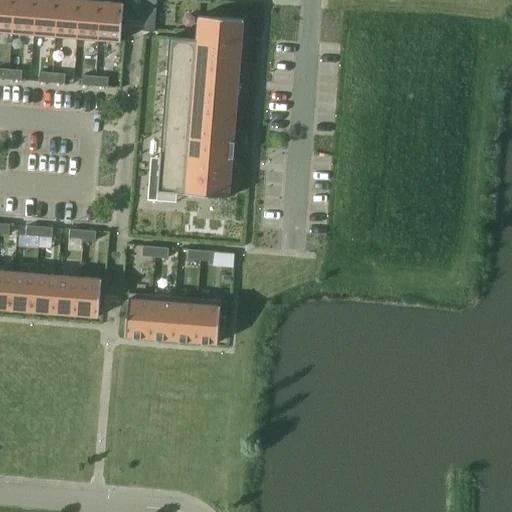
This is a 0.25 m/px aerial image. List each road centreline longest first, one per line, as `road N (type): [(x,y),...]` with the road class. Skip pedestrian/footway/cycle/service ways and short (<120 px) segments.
road 1 (residential): [(290,254),(310,0)]
road 2 (unclassified): [(0,497),(179,511)]
